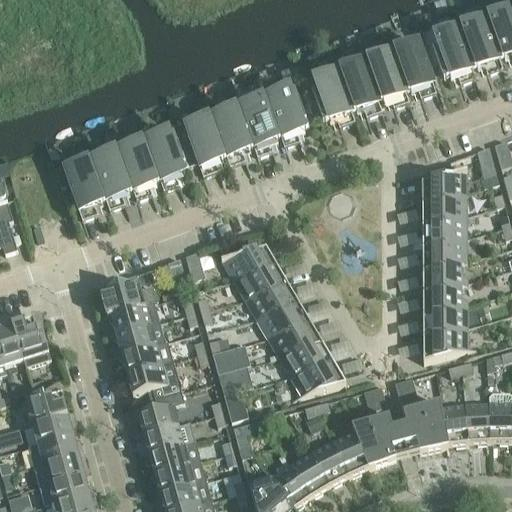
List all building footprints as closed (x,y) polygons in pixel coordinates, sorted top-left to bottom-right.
[(511,13),(488,29),(487,29),(499,62),(510,58),(511,62),(511,13)] [(485,23),(461,39),(460,39),(472,72),(483,68),(487,79),(503,73),(499,62),(487,29),(488,29),(485,23)] [(433,50),(439,69),(444,82),(456,77),(460,89),(476,83),(472,72),(460,39),(461,39),(458,33),(433,50)] [(419,47),(394,63),(405,96),(406,96),(417,92),(421,103),(437,97),(428,73),(421,54),(419,47)] [(433,50),(421,54),(428,73),(439,69),(433,50)] [(392,57),(367,73),(366,73),(378,105),(379,105),(390,101),(394,113),(410,107),(406,96),(405,96),(394,63),(392,57)] [(365,66),(340,83),(339,83),(351,115),(362,111),(367,122),(383,116),(379,105),(378,105),(366,73),(367,73),(365,67),(365,66)] [(339,83),(340,83),(338,76),(312,93),(323,125),(335,121),(339,132),(356,126),(351,115),(339,83)] [(295,92),(270,108),(281,140),(281,141),(285,152),(301,146),(297,135),(309,130),(295,92)] [(268,101),(243,118),(242,118),(254,150),(258,162),(274,156),(270,145),(281,141),(281,140),(270,108),(268,101)] [(241,111),(216,127),(215,128),(227,160),(226,160),(230,171),(247,166),(243,154),(254,150),(242,118),(243,118),(241,111)] [(215,128),(216,127),(214,121),(188,138),(203,181),(219,175),(215,164),(226,160),(227,160),(215,128)] [(174,135),(149,151),(153,161),(160,184),(164,195),(180,190),(176,178),(188,174),(174,135)] [(147,145),(122,161),(122,162),(133,194),(137,205),(153,199),(149,188),(160,184),(153,161),(149,151),(147,145)] [(495,151),(498,161),(501,174),(511,171),(511,164),(507,147),(495,151)] [(477,157),(485,185),(497,182),(489,153),(477,157)] [(120,155),(95,171),(94,171),(106,204),(110,215),(126,209),(122,198),(133,194),(122,162),(122,161),(120,155)] [(94,171),(95,171),(93,165),(67,181),(83,225),(99,219),(95,208),(106,204),(94,171)] [(422,190),(423,212),(467,200),(466,177),(468,177),(467,176),(455,179),(442,179),(442,183),(422,188),(422,190)] [(503,182),(507,194),(511,192),(511,179),(511,180),(503,182)] [(5,187),(0,188),(0,243),(0,244),(5,259),(18,255),(9,228),(14,226),(8,208),(5,187)] [(494,202),(497,213),(506,211),(502,199),(494,202)] [(423,212),(423,234),(426,233),(467,222),(467,200),(423,212)] [(499,223),(503,234),(511,232),(508,220),(499,223)] [(423,234),(423,257),(467,244),(467,222),(426,233),(423,234)] [(511,234),(511,232),(503,234),(506,245),(511,243),(511,234)] [(423,257),(423,279),(462,268),(467,267),(467,244),(423,257)] [(223,267),(234,287),(279,274),(267,254),(247,259),(245,256),(234,263),(222,266),(222,267),(223,267)] [(186,262),(193,287),(205,283),(198,258),(186,262)] [(168,269),(175,292),(187,289),(181,264),(168,269)] [(423,287),(423,301),(461,291),(468,289),(468,283),(462,283),(462,268),(423,279),(423,287)] [(234,287),(246,306),(290,293),(279,274),(234,287)] [(108,321),(154,308),(157,307),(153,292),(141,294),(137,280),(124,285),(127,294),(102,301),(108,321)] [(423,301),(423,324),(468,311),(468,306),(462,306),(461,291),(423,301)] [(246,306),(257,325),(298,313),(301,313),(290,293),(246,306)] [(198,306),(201,317),(210,315),(207,304),(198,306)] [(184,309),(187,321),(196,318),(192,307),(184,309)] [(114,329),(116,340),(117,340),(160,328),(154,308),(108,321),(108,322),(114,329)] [(423,324),(424,346),(468,334),(468,311),(423,324)] [(257,325),(268,344),(313,332),(306,320),(301,313),(298,313),(257,325)] [(210,315),(201,317),(204,329),(213,326),(210,315)] [(196,318),(187,321),(190,332),(199,330),(196,318)] [(13,330),(24,365),(26,373),(52,365),(44,339),(39,341),(34,324),(13,330)] [(119,349),(122,359),(122,360),(165,348),(160,328),(117,340),(116,340),(113,341),(113,342),(119,349)] [(0,356),(5,371),(24,365),(13,330),(0,334),(0,333),(0,356)] [(280,363),(286,362),(324,351),(313,332),(268,344),(280,363)] [(468,334),(424,346),(424,354),(424,369),(478,353),(478,352),(469,355),(468,334)] [(210,348),(212,357),(221,355),(218,345),(210,348)] [(195,349),(198,361),(207,359),(203,346),(195,349)] [(128,379),(174,367),(168,347),(165,348),(122,360),(122,359),(118,360),(119,362),(124,369),(128,379)] [(288,377),(291,383),(335,370),(324,351),(286,362),(293,374),(288,377)] [(221,355),(212,357),(216,371),(225,368),(221,355)] [(511,356),(486,364),(486,378),(497,375),(495,370),(503,368),(511,365),(511,356)] [(207,359),(198,361),(201,371),(210,369),(207,359)] [(128,379),(124,380),(124,381),(130,388),(133,400),(152,395),(155,405),(182,397),(174,367),(128,379)] [(471,367),(459,371),(462,379),(474,376),(471,367)] [(335,370),(291,383),(302,401),(292,404),(292,405),(347,390),(335,370)] [(462,379),(459,371),(448,374),(451,382),(462,379)] [(224,399),(224,401),(246,395),(240,374),(226,378),(219,380),(224,399)] [(395,389),(401,409),(418,404),(412,384),(395,389)] [(32,389),(34,397),(46,393),(44,385),(32,389)] [(11,391),(15,403),(26,400),(23,388),(11,391)] [(364,397),(370,417),(387,413),(381,393),(364,397)] [(224,401),(232,428),(249,423),(242,396),(224,401)] [(144,441),(179,431),(174,412),(185,408),(182,397),(155,405),(158,415),(139,420),(142,432),(141,441),(141,442),(145,441),(144,441)] [(26,404),(33,430),(68,420),(62,399),(45,404),(44,399),(26,404)] [(340,404),(343,414),(357,410),(354,400),(340,404)] [(489,405),(490,410),(491,445),(491,449),(511,448),(511,403),(510,402),(493,402),(489,405)] [(212,410),(215,421),(223,419),(220,407),(212,410)] [(328,407),(317,410),(319,417),(320,419),(331,416),(328,407)] [(448,452),(443,414),(441,408),(404,419),(412,447),(411,447),(412,449),(417,447),(420,457),(419,457),(420,458),(448,453),(448,452)] [(319,417),(317,410),(305,414),(308,422),(320,419),(319,417)] [(490,410),(465,412),(470,450),(478,449),(491,449),(491,445),(490,410)] [(465,412),(443,414),(448,452),(469,450),(470,450),(465,412)] [(33,430),(39,449),(73,440),(70,427),(74,426),(74,423),(74,421),(73,419),(68,420),(33,430)] [(223,419),(215,421),(218,433),(227,430),(223,419)] [(320,419),(308,424),(313,436),(325,430),(320,419)] [(276,422),(265,425),(267,433),(278,430),(276,422)] [(352,433),(355,439),(368,471),(369,474),(397,465),(396,464),(393,454),(399,452),(398,451),(390,423),(352,433)] [(265,425),(245,430),(249,442),(267,437),(267,434),(267,433),(265,425)] [(179,431),(144,441),(145,441),(148,451),(146,461),(147,462),(150,461),(150,460),(196,447),(191,428),(179,431)] [(249,442),(245,430),(234,434),(239,453),(251,450),(249,442)] [(355,439),(333,448),(348,480),(349,483),(362,477),(369,474),(368,471),(355,439)] [(28,452),(33,472),(84,458),(83,456),(81,452),(77,453),(73,440),(39,449),(28,452)] [(223,449),(226,460),(234,458),(231,446),(223,449)] [(152,481),(156,481),(155,480),(202,467),(196,447),(150,460),(150,461),(153,471),(152,480),(152,481)] [(333,448),(312,459),(329,490),(330,493),(331,493),(349,483),(348,480),(333,448)] [(33,472),(39,492),(84,479),(81,466),(85,465),(84,460),(84,458),(33,472)] [(234,458),(226,460),(229,472),(238,469),(234,458)] [(312,459),(291,472),(312,504),(323,497),(330,493),(329,490),(312,459)] [(0,468),(0,472),(2,481),(12,478),(9,466),(0,468)] [(158,501),(161,500),(207,487),(202,467),(155,480),(156,481),(158,491),(157,500),(158,501)] [(291,472),(272,485),(292,511),(300,511),(305,509),(312,504),(291,472)] [(12,478),(2,481),(6,492),(15,490),(12,478)] [(44,511),(55,508),(95,497),(93,493),(93,491),(88,492),(84,479),(39,492),(44,511)] [(292,511),(272,485),(250,491),(255,511),(292,511)] [(233,488),(237,500),(245,497),(242,486),(233,488)] [(192,511),(213,506),(207,487),(161,500),(164,510),(163,511),(192,511)] [(55,508),(55,511),(93,511),(92,505),(96,504),(96,502),(95,497),(55,508)] [(245,497),(237,500),(240,511),(248,509),(245,497)] [(20,511),(18,503),(9,506),(10,511),(20,511)]
